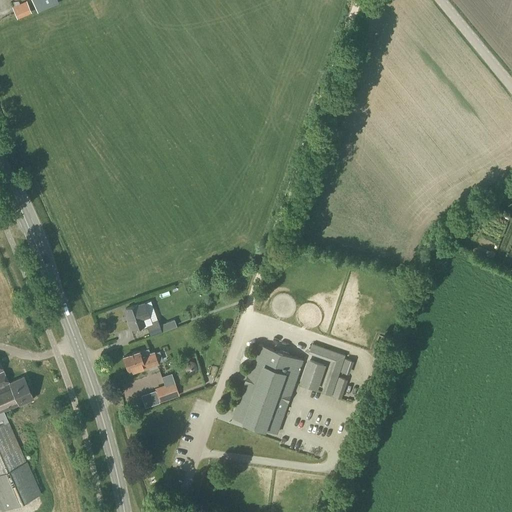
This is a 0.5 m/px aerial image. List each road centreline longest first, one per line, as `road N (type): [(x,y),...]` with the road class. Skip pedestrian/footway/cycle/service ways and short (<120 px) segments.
road 1 (primary): [(123,511),(99,407),(0,163)]
road 2 (track): [(258,283),(357,0)]
road 3 (unclassified): [(179,511),(258,283)]
road 4 (unknown): [(247,314),(364,355),(368,378),(351,418)]
road 5 (unknown): [(338,448),(320,468),(200,451)]
road 6 (unknown): [(338,448),(301,435),(293,413),(304,404),(351,418)]
